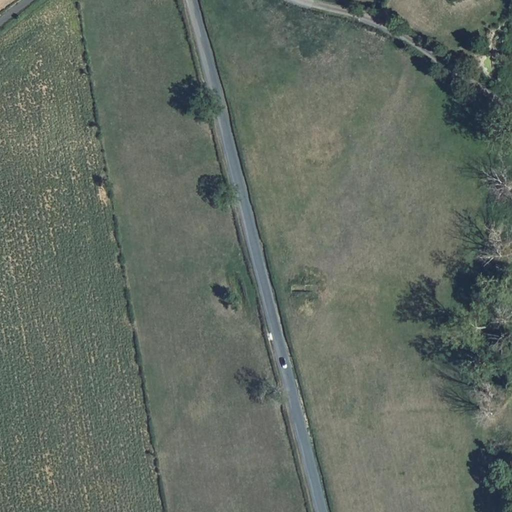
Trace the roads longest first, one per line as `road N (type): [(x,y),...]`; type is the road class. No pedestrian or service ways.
road 1 (tertiary): [(322,511),(192,0)]
road 2 (unclassified): [(301,0),(388,25),(511,110)]
